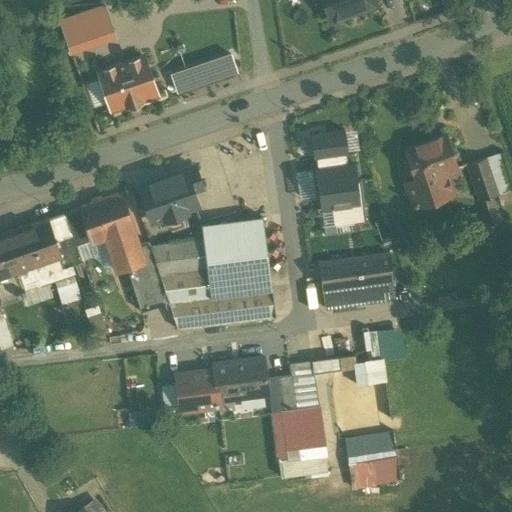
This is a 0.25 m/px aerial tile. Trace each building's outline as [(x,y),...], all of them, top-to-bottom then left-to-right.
[(319,0),(328,22),(379,4),(377,0),(319,0)] [(58,18),(70,53),(116,38),(104,2),(58,18)] [(143,52),(99,67),(113,107),(157,92),(143,52)] [(230,52),(170,72),(177,92),(236,72),(230,52)] [(449,116),(401,131),(419,186),(456,174),(449,152),(459,149),(449,116)] [(310,133),(313,157),(347,152),(344,128),(310,133)] [(486,157),(467,163),(479,200),(498,194),(486,157)] [(354,163),(314,168),(319,209),(359,204),(354,163)] [(183,168),(136,183),(150,224),(197,208),(183,168)] [(120,192),(77,207),(88,237),(100,233),(114,272),(125,268),(140,312),(160,305),(120,192)] [(257,207),(199,214),(202,238),(149,244),(178,327),(272,315),(257,207)] [(49,216),(0,232),(0,276),(62,256),(49,216)] [(388,251),(316,262),(323,308),(394,298),(388,251)] [(210,366),(171,370),(176,415),(223,410),(222,400),(269,395),(264,352),(209,358),(210,366)] [(390,355),(371,357),(372,380),(391,379),(390,355)] [(351,434),(355,484),(401,481),(397,431),(351,434)] [(77,511),(107,511),(102,500),(77,511)]
